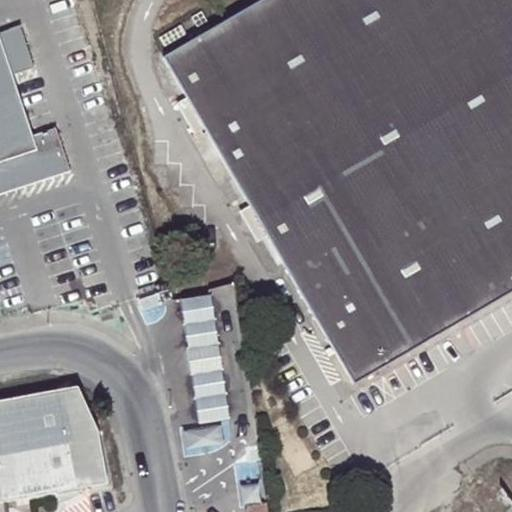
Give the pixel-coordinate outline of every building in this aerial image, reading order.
[(511,0),(251,0),(158,56),(351,382),(511,290),(511,0)] [(16,28),(0,33),(0,56),(7,77),(30,69),(16,28)] [(0,164),(3,163),(12,193),(66,175),(51,130),(27,139),(7,77),(0,56),(0,164)] [(0,164),(0,197),(12,193),(3,163),(0,164)] [(172,306),(179,355),(208,350),(202,302),(172,306)] [(208,350),(179,355),(183,383),(212,378),(208,350)] [(219,426),(212,378),(183,383),(189,431),(219,426)] [(47,387),(66,485),(110,478),(101,429),(81,382),(47,387)] [(0,511),(9,511),(6,495),(37,490),(66,485),(47,387),(0,394),(0,511)] [(248,456),(240,457),(242,468),(250,466),(248,456)]
